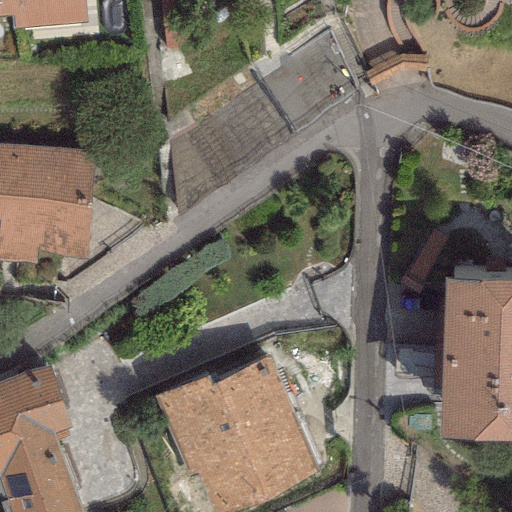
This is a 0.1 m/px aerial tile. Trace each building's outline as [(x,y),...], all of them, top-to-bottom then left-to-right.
[(212,184),(351,86),(326,31),(178,135),(212,184)] [(425,67),(422,54),(399,50),(363,68),(369,80),(400,64),(425,67)] [(0,230),(76,236),(82,154),(0,147),(0,230)] [(511,406),(511,270),(452,269),(449,404),(511,406)] [(0,490),(8,511),(80,511),(44,412),(59,406),(40,354),(0,377),(0,490)] [(302,448),(262,357),(214,378),(211,371),(162,393),(189,457),(198,453),(218,496),(261,477),(257,468),(302,448)]
